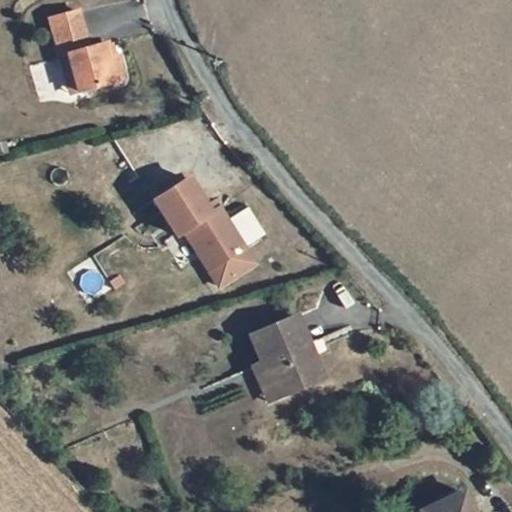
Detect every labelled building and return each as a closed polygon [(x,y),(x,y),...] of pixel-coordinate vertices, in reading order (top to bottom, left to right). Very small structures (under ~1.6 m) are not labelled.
[(97,45),(85,10),(59,18),(70,54),(80,53),(91,88),(134,73),(127,49),(118,52),(115,40),(97,45)] [(189,175),(154,195),(175,231),(182,227),(215,284),(251,261),(219,206),(210,211),(189,175)] [(295,321),(253,339),(263,366),(276,397),(300,387),(297,378),(316,371),(295,321)] [(276,397),(263,366),(248,371),(262,402),(276,397)] [(297,378),(300,387),(319,380),(316,371),(297,378)] [(477,511),(466,490),(426,511),(477,511)]
